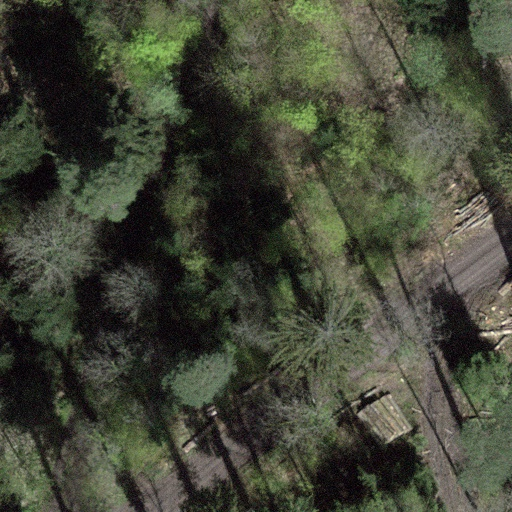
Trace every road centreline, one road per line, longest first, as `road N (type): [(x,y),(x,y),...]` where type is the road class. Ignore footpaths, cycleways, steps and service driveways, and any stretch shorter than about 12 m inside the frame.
road 1 (track): [(55,511),(220,0)]
road 2 (track): [(138,511),(511,248)]
